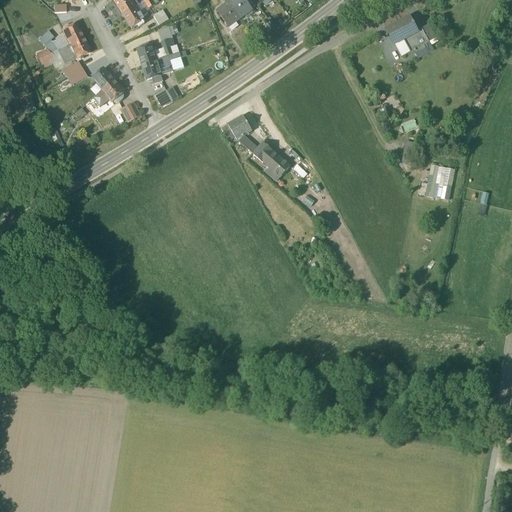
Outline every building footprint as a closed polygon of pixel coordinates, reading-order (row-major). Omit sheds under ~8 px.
[(118,0),(114,3),(123,16),(135,8),(130,0),(118,0)] [(154,5),(150,0),(147,0),(144,2),(148,9),(154,5)] [(243,0),(234,0),(228,4),(239,19),(245,15),(244,13),(249,9),(249,8),(243,0)] [(149,11),(148,9),(144,2),(135,8),(141,16),(149,11)] [(235,23),(239,19),(228,4),(217,13),(226,26),(233,21),(235,23)] [(54,7),(54,14),(66,13),(65,6),(54,7)] [(141,16),(135,8),(123,16),(131,29),(144,21),(141,16)] [(244,13),(245,15),(248,18),(253,14),(249,9),(244,13)] [(153,17),(159,26),(168,20),(162,11),(153,17)] [(386,31),(394,46),(402,41),(416,34),(408,19),(386,31)] [(238,27),(235,23),(233,21),(226,26),(231,32),(238,27)] [(277,22),(271,26),(276,32),(281,28),(277,22)] [(64,37),(69,46),(82,40),(75,25),(62,32),(64,37)] [(158,32),(161,43),(171,39),(172,39),(171,36),(174,35),(172,27),(158,32)] [(260,30),(255,33),(259,39),(264,35),(260,30)] [(45,50),(50,55),(51,54),(57,52),(58,51),(51,43),(50,42),(54,39),(47,31),(37,41),(45,50)] [(402,41),(409,53),(427,43),(421,31),(416,34),(402,41)] [(64,37),(51,43),(58,51),(69,46),(64,37)] [(163,51),(170,48),(174,47),(171,39),(161,43),(163,49),(163,51)] [(82,40),(69,46),(76,61),(89,54),(82,40)] [(137,50),(142,66),(156,61),(154,53),(151,45),(148,47),(142,49),(137,50)] [(64,66),(76,61),(69,46),(58,51),(57,52),(64,66)] [(176,46),(174,47),(170,48),(172,56),(179,53),(176,46)] [(163,51),(166,58),(172,56),(170,48),(163,51)] [(163,49),(154,53),(156,61),(166,58),(163,51),(163,49)] [(50,55),(45,50),(35,55),(42,70),(51,66),(49,61),(53,59),(51,54),(50,55)] [(57,52),(51,54),(53,59),(49,61),(51,66),(54,71),(64,66),(57,52)] [(161,76),(173,72),(169,62),(180,59),(181,58),(179,53),(172,56),(166,58),(156,61),(161,76)] [(169,62),(173,72),(184,69),(180,59),(169,62)] [(161,76),(156,61),(142,66),(147,81),(152,79),(161,76)] [(58,74),(63,81),(80,71),(76,63),(58,74)] [(91,79),(101,91),(113,82),(103,69),(91,79)] [(85,78),(80,71),(63,81),(67,89),(85,78)] [(161,76),(152,79),(154,85),(163,82),(161,76)] [(101,91),(102,91),(109,101),(112,104),(123,94),(113,82),(101,91)] [(172,89),(156,98),(162,108),(177,99),(172,89)] [(100,108),(109,101),(102,91),(92,99),(100,108)] [(120,110),(127,124),(141,117),(134,103),(120,110)] [(81,109),(74,115),(79,121),(86,115),(81,109)] [(254,128),(258,124),(249,113),(245,117),(254,128)] [(234,140),(235,142),(243,138),(251,133),(243,118),(227,127),(234,140)] [(220,131),(227,143),(234,140),(227,127),(220,131)] [(56,130),(53,132),(59,146),(62,144),(56,130)] [(89,140),(81,136),(77,143),(79,143),(84,148),(84,149),(85,149),(88,142),(89,140)] [(235,142),(252,156),(257,150),(243,138),(235,142)] [(84,148),(79,143),(70,149),(73,156),(84,149),(84,148)] [(402,163),(413,165),(413,163),(417,145),(406,143),(402,163)] [(279,178),(280,179),(290,167),(262,144),(257,150),(252,156),(267,168),(279,178)] [(73,156),(70,149),(69,148),(61,152),(65,161),(73,158),(73,156)] [(417,196),(448,202),(454,171),(423,165),(417,196)] [(293,169),(300,176),(303,172),(296,166),(293,169)] [(279,178),(267,168),(263,173),(275,183),(279,178)]
